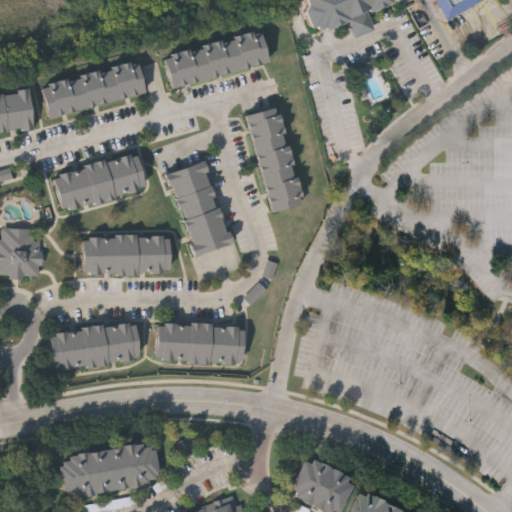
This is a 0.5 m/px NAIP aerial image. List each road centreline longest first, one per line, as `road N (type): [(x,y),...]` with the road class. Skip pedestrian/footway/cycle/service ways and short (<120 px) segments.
road 1 (tertiary): [(0,426),(163,400),(271,407),(397,453),(485,511)]
road 2 (residential): [(271,407),(293,305),(366,169),(511,49)]
